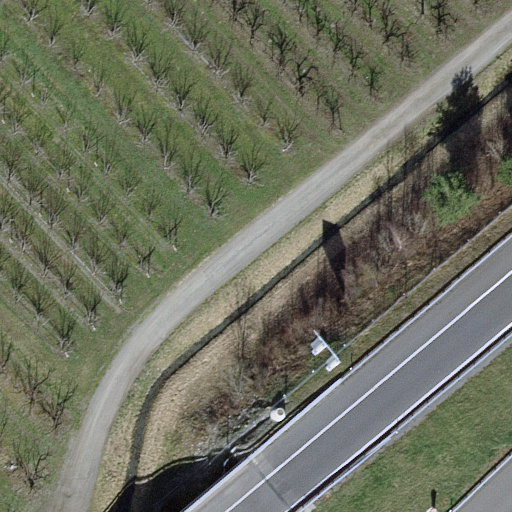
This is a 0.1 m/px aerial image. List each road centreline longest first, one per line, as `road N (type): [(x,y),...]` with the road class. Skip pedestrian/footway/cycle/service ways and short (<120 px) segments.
road 1 (track): [(63,511),(123,359),(511,30)]
road 2 (motorway): [(511,287),(242,511)]
